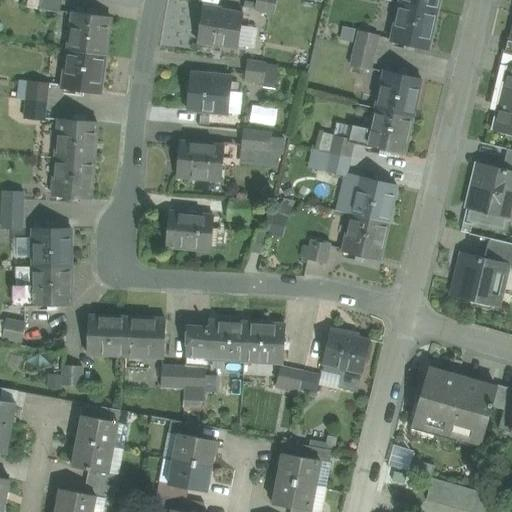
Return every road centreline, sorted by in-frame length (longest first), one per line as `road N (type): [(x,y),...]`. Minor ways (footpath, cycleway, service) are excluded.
road 1 (residential): [(153,0),(132,269),(313,290),(409,313)]
road 2 (residential): [(409,313),(478,0)]
road 3 (residential): [(359,511),(409,313)]
